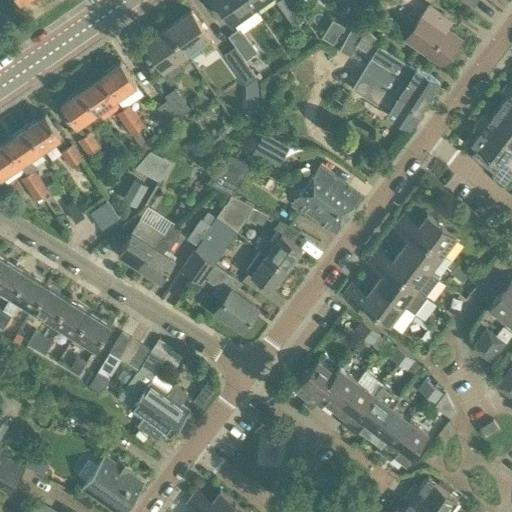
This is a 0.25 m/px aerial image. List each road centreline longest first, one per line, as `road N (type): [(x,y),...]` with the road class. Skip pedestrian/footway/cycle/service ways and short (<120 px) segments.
road 1 (residential): [(243,373),(425,137)]
road 2 (residential): [(243,373),(0,219)]
road 3 (residential): [(498,409),(459,348),(460,321),(511,252)]
road 4 (secondary): [(127,0),(0,88)]
road 5 (residential): [(425,137),(511,27)]
road 6 (residential): [(345,450),(243,373)]
